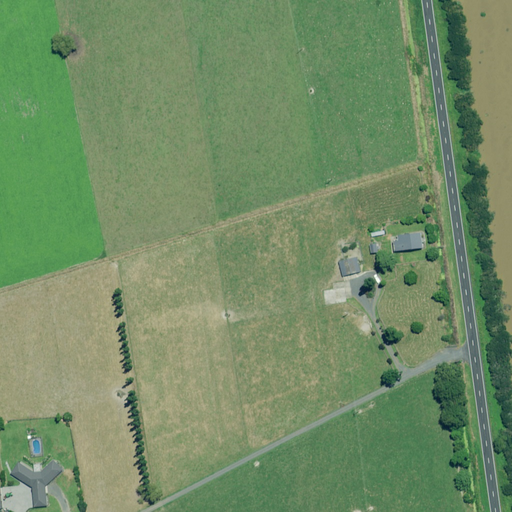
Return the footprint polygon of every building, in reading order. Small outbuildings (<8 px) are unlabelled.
[(425,248),(423,233),(400,236),(400,241),(395,242),(396,252),(425,248)] [(379,244),(371,245),(372,253),(380,252),(379,244)] [(362,272),(358,257),(340,262),(344,277),(362,272)] [(347,301),(345,289),(325,291),(326,304),(347,301)] [(63,467),(52,460),(44,474),(38,474),(20,462),(12,474),(34,488),(35,507),(47,506),(48,486),(51,486),(63,467)]
